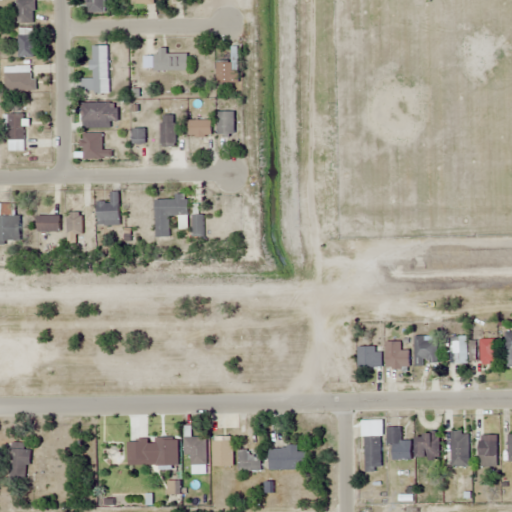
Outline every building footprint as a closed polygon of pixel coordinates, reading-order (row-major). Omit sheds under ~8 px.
[(17,0),(17,23),(35,23),(34,0),(17,0)] [(103,0),(86,0),(87,12),(104,12),(103,0)] [(18,58),(33,58),(33,28),(18,28),(18,58)] [(109,92),(108,45),(93,46),(93,79),(82,79),(82,93),(109,92)] [(187,54),(168,54),(168,49),(155,49),(155,70),(187,70),(187,54)] [(233,84),(233,63),(217,63),(217,84),(233,84)] [(34,66),(5,67),(5,92),(35,92),(34,66)] [(112,128),(112,122),(118,122),(118,103),(82,103),(82,128),(112,128)] [(234,135),(234,112),(217,112),(217,135),(234,135)] [(25,150),(25,114),(8,114),(8,150),(25,150)] [(176,146),(176,116),(161,116),(161,146),(176,146)] [(211,137),(211,120),(189,120),(189,137),(211,137)] [(132,129),(132,144),(145,144),(145,129),(132,129)] [(102,150),(102,133),(82,133),(82,159),(111,159),(111,150),(102,150)] [(120,226),(119,192),(110,192),(110,202),(97,202),(98,226),(120,226)] [(155,237),(170,237),(170,215),(179,215),(179,229),(188,229),(188,195),(176,195),(176,200),(155,200),(155,237)] [(21,215),(14,215),(14,205),(1,206),(1,215),(0,215),(0,243),(21,243),(21,215)] [(82,212),(68,212),(68,234),(82,234),(82,212)] [(203,237),(203,215),(192,215),(192,237),(203,237)] [(37,232),(60,232),(60,216),(37,216),(37,232)] [(497,363),(497,332),(480,332),(480,363),(497,363)] [(415,339),(415,365),(437,365),(437,339),(415,339)] [(358,347),(358,370),(382,370),(382,347),(358,347)] [(409,369),(409,351),(387,351),(387,369),(409,369)] [(401,441),(401,428),(387,428),(387,461),(412,461),(412,441),(401,441)] [(451,467),(469,467),(469,432),(451,432),(451,467)] [(417,435),(417,459),(439,459),(439,435),(417,435)] [(497,436),(480,436),(480,467),(497,467),(497,436)] [(208,437),(184,437),(184,456),(190,456),(190,466),(208,466),(208,437)] [(214,468),(233,468),(233,437),(214,437),(214,468)] [(381,437),(365,437),(365,472),(381,472),(381,437)] [(178,438),(155,438),(155,467),(178,467),(178,438)] [(28,443),(10,443),(10,476),(28,476),(28,443)] [(269,447),(269,470),(302,470),(302,447),(269,447)] [(239,450),(239,473),(261,473),(261,450),(239,450)]
